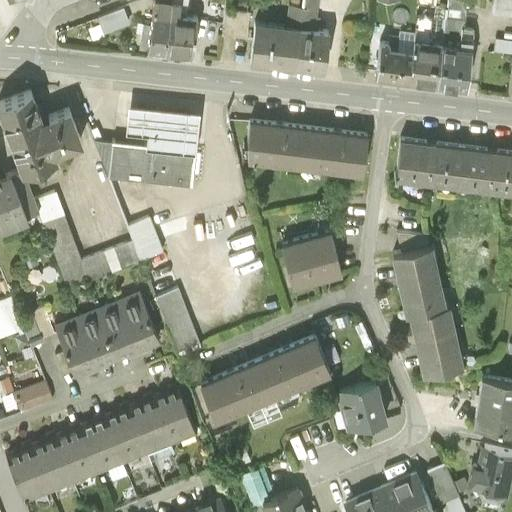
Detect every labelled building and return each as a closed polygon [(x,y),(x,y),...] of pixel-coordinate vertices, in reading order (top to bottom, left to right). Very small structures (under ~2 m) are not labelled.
[(152,0),(150,22),(143,21),(139,44),(163,47),(168,11),(169,0),(152,0)] [(290,0),(288,22),(300,23),(303,0),(290,0)] [(316,0),(303,0),(300,23),(310,25),(311,14),(315,14),(316,0)] [(511,12),(511,0),(496,0),(495,10),(511,12)] [(127,20),(121,6),(98,15),(104,29),(127,20)] [(248,12),(226,9),(223,32),(245,35),(248,12)] [(168,11),(163,47),(191,51),(196,15),(168,11)] [(288,22),(254,18),(249,55),(295,61),(300,23),(288,22)] [(310,25),(300,23),(295,61),(323,64),(327,27),(310,25)] [(442,40),(441,42),(436,80),(464,84),(472,28),(462,27),(460,43),(442,40)] [(441,42),(415,38),(413,50),(409,76),(436,80),(441,42)] [(398,44),(381,42),(377,71),(409,76),(413,50),(398,48),(398,44)] [(0,96),(0,106),(21,162),(23,166),(56,154),(52,146),(80,136),(68,104),(40,114),(30,85),(0,96)] [(191,145),(195,145),(199,108),(128,100),(126,127),(147,130),(146,139),(146,141),(191,146),(191,145)] [(301,163),(305,127),(249,120),(247,138),(248,157),(301,163)] [(305,127),(301,163),(361,170),(365,134),(305,127)] [(109,171),(113,137),(114,135),(110,135),(110,137),(94,135),(107,170),(109,171)] [(461,144),(400,136),(395,173),(457,181),(461,144)] [(191,146),(146,141),(146,139),(142,139),(142,141),(113,137),(109,171),(191,180),(191,176),(190,176),(193,148),(195,148),(195,145),(191,145),(191,146)] [(511,149),(461,144),(457,181),(511,187),(511,149)] [(0,221),(28,211),(38,207),(34,195),(23,166),(21,162),(4,169),(3,168),(0,167),(0,221)] [(34,195),(38,207),(66,282),(139,254),(132,236),(82,255),(57,187),(34,195)] [(0,233),(32,222),(28,211),(0,221),(0,233)] [(148,213),(127,221),(132,236),(139,254),(161,247),(148,213)] [(328,230),(281,242),(292,283),(339,271),(328,230)] [(430,245),(393,253),(406,312),(410,311),(443,302),(430,245)] [(179,286),(158,294),(179,347),(200,339),(179,286)] [(120,302),(136,346),(158,338),(141,294),(120,302)] [(0,334),(1,337),(24,329),(12,297),(0,301),(0,334)] [(443,302),(410,311),(424,371),(461,362),(447,301),(443,302)] [(136,346),(120,302),(99,310),(116,354),(136,346)] [(116,354),(99,310),(78,318),(95,362),(116,354)] [(95,362),(78,318),(56,326),(73,370),(95,362)] [(314,333),(255,357),(269,392),(328,367),(314,333)] [(255,357),(200,379),(215,414),(269,392),(255,357)] [(511,429),(511,379),(482,374),(473,422),(511,429)] [(13,390),(8,378),(0,381),(0,386),(3,394),(13,390)] [(53,398),(45,378),(16,390),(23,410),(53,398)] [(375,380),(339,390),(350,427),(362,424),(363,425),(386,419),(375,380)] [(154,399),(169,438),(194,428),(179,390),(154,399)] [(169,438),(154,399),(130,409),(145,448),(169,438)] [(145,448),(130,409),(106,418),(121,457),(145,448)] [(121,457),(106,418),(81,428),(97,467),(121,457)] [(97,467),(81,428),(56,438),(71,477),(97,467)] [(71,477),(56,438),(32,448),(47,486),(71,477)] [(511,463),(511,451),(485,445),(480,465),(475,464),(471,481),(482,483),(480,489),(485,497),(496,500),(504,494),(505,489),(506,489),(507,486),(510,472),(511,463)] [(47,486),(32,448),(8,457),(23,496),(47,486)] [(445,464),(430,471),(443,499),(458,493),(445,464)] [(380,488),(390,511),(414,511),(431,505),(417,472),(380,488)] [(262,500),(277,495),(272,484),(247,493),(252,505),(262,500)] [(277,495),(262,500),(266,511),(305,511),(296,488),(277,495)] [(390,511),(380,488),(346,502),(349,511),(390,511)] [(467,511),(458,493),(443,499),(449,511),(467,511)] [(199,505),(201,511),(226,511),(221,497),(199,505)]
